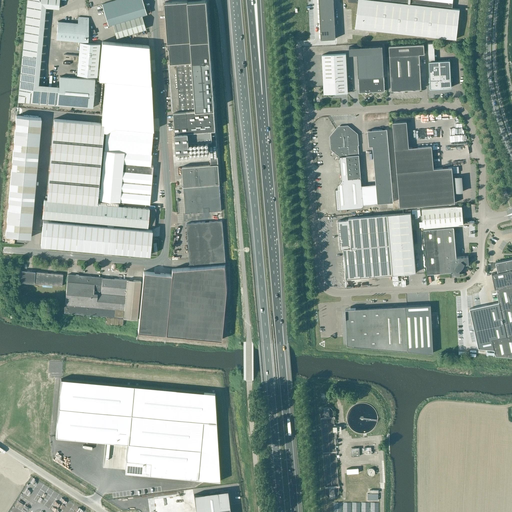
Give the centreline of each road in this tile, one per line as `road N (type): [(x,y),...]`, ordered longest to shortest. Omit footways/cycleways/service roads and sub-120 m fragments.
road 1 (motorway): [(236,0),(281,511)]
road 2 (unclassified): [(260,511),(220,0)]
road 3 (motorway): [(294,511),(258,104)]
road 4 (unclassified): [(153,0),(168,200),(163,255),(145,262),(42,252),(33,243)]
road 5 (unclassified): [(482,220),(480,267),(468,283),(328,290),(305,112)]
road 6 (unclassified): [(305,112),(459,108),(481,155),(482,220)]
road 7 (primary): [(511,157),(489,82),(489,0)]
road 8 (unclassified): [(102,511),(0,446)]
